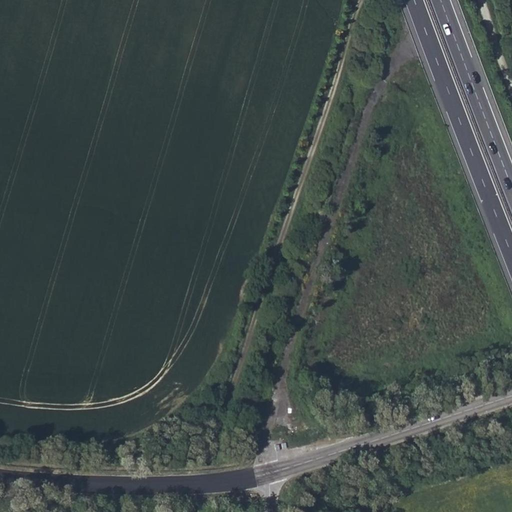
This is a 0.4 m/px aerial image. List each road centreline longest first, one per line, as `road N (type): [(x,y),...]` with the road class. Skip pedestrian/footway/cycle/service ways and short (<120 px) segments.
road 1 (track): [(363,0),(196,511)]
road 2 (trunk): [(414,0),(511,254)]
road 3 (secondary): [(0,478),(169,485),(267,473)]
road 4 (secondary): [(267,473),(511,395)]
road 5 (trunk): [(511,186),(440,0)]
